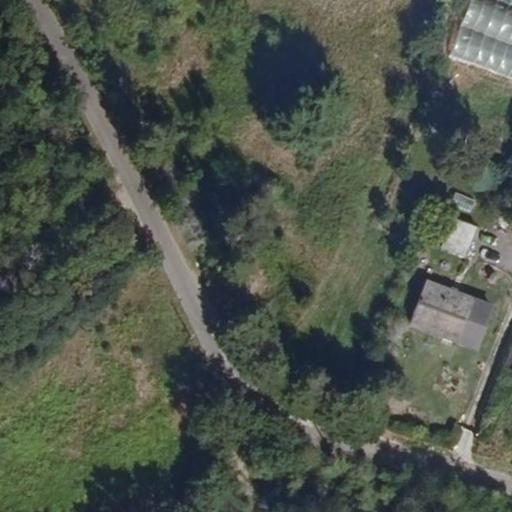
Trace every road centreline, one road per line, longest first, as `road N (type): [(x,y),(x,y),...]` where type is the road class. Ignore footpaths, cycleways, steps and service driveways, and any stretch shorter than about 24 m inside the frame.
road 1 (residential): [(27,0),(234,398),(326,438),(511,484)]
road 2 (unknown): [(461,472),(511,328)]
